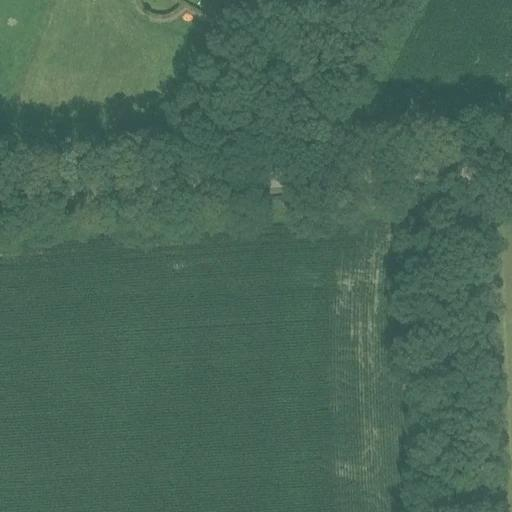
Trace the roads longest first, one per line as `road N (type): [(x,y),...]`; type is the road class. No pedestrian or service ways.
road 1 (tertiary): [(0,193),(511,167)]
road 2 (track): [(479,511),(463,170)]
road 3 (track): [(263,183),(360,0)]
